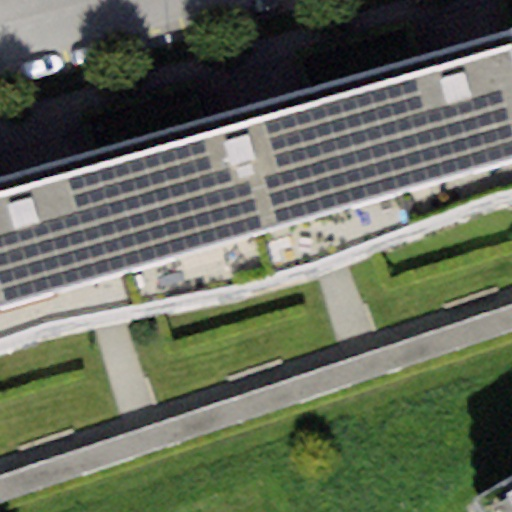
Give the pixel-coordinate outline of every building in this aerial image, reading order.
[(511,28),(324,87),(367,240),(477,194),(511,185),(511,28)] [(324,87),(120,146),(161,294),(274,271),(367,240),(324,87)] [(120,146),(0,180),(0,337),(57,318),(161,294),(120,146)] [(511,305),(0,477),(0,503),(511,330),(511,305)] [(511,511),(511,477),(478,498),(486,511),(511,511)]
